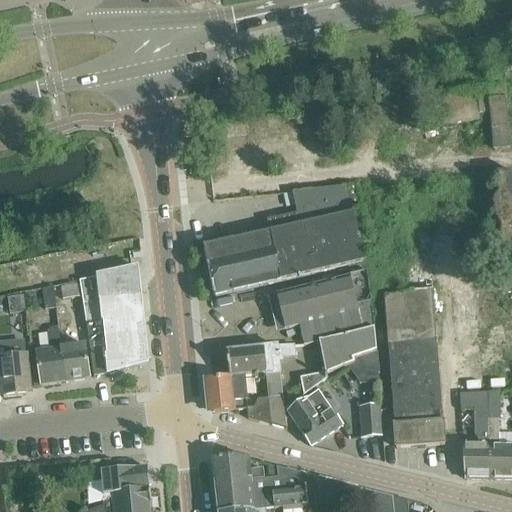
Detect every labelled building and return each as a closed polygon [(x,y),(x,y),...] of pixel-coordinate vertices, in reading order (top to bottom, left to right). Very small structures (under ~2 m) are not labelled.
[(511,82),(431,103),(434,135),(407,138),(411,178),(415,219),(426,322),(497,315),(497,308),(509,307),(510,314),(511,313),(511,82)] [(257,182),(200,188),(205,241),(223,239),(224,248),(216,248),(225,340),(254,338),(254,341),(294,337),(284,241),(262,244),(261,235),(415,219),(411,178),(258,194),(257,182)] [(102,277),(79,282),(82,299),(87,330),(91,357),(93,377),(108,375),(140,367),(146,357),(137,269),(101,273),(102,277)] [(82,299),(79,282),(62,287),(65,302),(82,299)] [(45,311),(55,310),(53,288),(25,294),(26,300),(43,298),(45,311)] [(10,314),(26,312),(24,296),(8,298),(10,314)] [(327,375),(301,380),(305,397),(329,381),(328,376),(354,366),(353,362),(359,360),(376,354),(375,330),(321,343),(327,375)] [(63,340),(65,348),(60,349),(65,384),(90,380),(83,337),(63,340)] [(3,398),(30,395),(24,338),(0,340),(0,367),(1,372),(0,372),(0,382),(2,382),(3,398)] [(32,370),(34,389),(65,384),(60,349),(65,348),(63,340),(63,338),(54,339),(55,344),(36,347),(36,353),(39,368),(32,370)] [(230,380),(245,379),(281,375),(280,360),(295,358),(294,347),(277,348),(227,353),(230,380)] [(376,354),(359,360),(368,373),(378,373),(376,354)] [(245,379),(230,380),(205,382),(208,410),(213,414),(246,411),(248,420),(271,426),(269,400),(258,401),(256,409),(248,409),(245,379)] [(301,404),(287,413),(292,420),(293,420),(311,447),(342,427),(332,412),(319,392),(301,404)] [(500,392),(487,393),(489,418),(487,419),(489,446),(492,481),(511,481),(511,446),(500,446),(500,392)] [(489,418),(487,393),(461,395),(463,411),(476,410),(478,434),(476,434),(477,446),(463,446),(466,481),(492,481),(489,446),(487,419),(489,418)] [(283,398),(269,400),(271,426),(287,431),(286,421),(283,398)] [(384,440),(382,412),(362,414),(364,442),(384,440)] [(251,482),(265,480),(264,470),(251,472),(249,461),(238,458),(213,461),(215,483),(251,480),(251,482)] [(111,494),(150,490),(147,468),(112,471),(110,460),(90,462),(92,482),(102,481),(103,494),(111,494)] [(277,474),(276,468),(269,466),(270,475),(277,474)] [(359,508),(360,489),(276,468),(277,474),(270,475),(270,476),(272,476),(272,479),(265,480),(251,482),(251,480),(215,483),(218,511),(258,511),(266,511),(327,505),(359,508)] [(361,511),(393,511),(392,497),(360,489),(359,508),(361,509),(361,511)] [(111,494),(112,507),(99,511),(151,511),(150,490),(111,494)]
